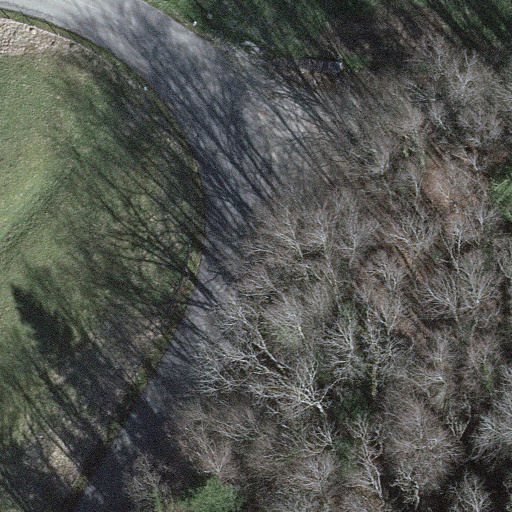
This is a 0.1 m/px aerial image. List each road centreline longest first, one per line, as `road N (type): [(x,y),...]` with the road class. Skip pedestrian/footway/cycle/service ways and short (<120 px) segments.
road 1 (tertiary): [(111,511),(189,377),(230,284),(236,194),(217,108),(169,49),(87,0)]
road 2 (track): [(511,94),(217,108)]
